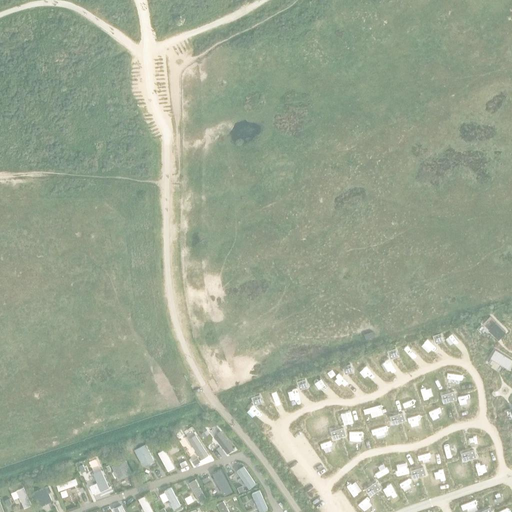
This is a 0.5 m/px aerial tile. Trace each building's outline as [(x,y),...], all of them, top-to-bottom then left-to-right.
[(490,315),(483,321),(498,337),(505,330),(490,315)] [(233,448),(220,430),(213,435),(227,453),(233,448)] [(183,444),(194,465),(200,461),(189,441),(183,444)] [(145,443),(134,449),(142,465),(154,459),(145,443)] [(174,468),(164,449),(158,453),(168,471),(174,468)] [(125,459),(112,465),(118,479),(132,473),(125,459)] [(243,466),(236,470),(249,489),(256,484),(243,466)] [(93,473),(100,491),(109,487),(101,469),(93,473)] [(220,469),(212,474),(224,495),(232,491),(220,469)] [(77,484),(75,478),(56,485),(58,491),(77,484)] [(195,479),(189,482),(201,504),(207,501),(195,479)] [(46,486),(32,492),(38,506),(52,501),(48,492),(51,491),(49,486),(46,487),(46,486)] [(31,505),(23,487),(10,493),(13,499),(19,497),(24,508),(31,505)] [(164,490),(173,509),(180,505),(170,487),(164,490)] [(259,490),(252,493),(259,511),(260,511),(268,509),(259,490)] [(152,511),(144,495),(138,499),(143,508),(141,509),(142,511),(143,511),(144,511),(152,511)] [(229,511),(223,500),(217,504),(221,511),(229,511)]
